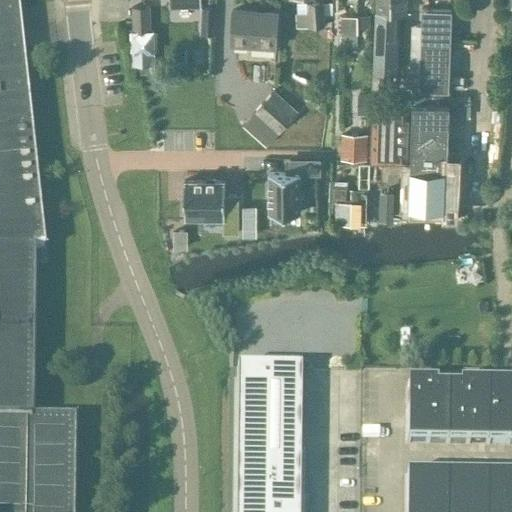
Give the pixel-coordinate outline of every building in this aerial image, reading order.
[(376,0),(377,15),(372,72),(389,73),(399,73),(400,16),(408,16),(408,0),(376,0)] [(326,26),(324,1),(307,1),(307,2),(297,2),(298,13),(296,13),(297,27),(326,26)] [(0,511),(72,511),(74,420),(32,419),(34,251),(43,250),(17,6),(0,7),(0,511)] [(150,6),(143,6),(132,7),(133,38),(151,37),(150,6)] [(214,33),(216,8),(203,8),(201,33),(214,33)] [(422,8),(421,41),(422,41),(451,42),(452,10),(422,8)] [(277,12),(233,10),(231,45),(275,47),(277,12)] [(357,15),(341,15),(341,27),(357,27),(357,15)] [(357,32),(341,32),(341,45),(357,45),(357,32)] [(308,82),(307,38),(291,38),(292,82),(308,82)] [(414,100),(414,102),(447,103),(447,94),(447,89),(449,89),(451,42),(422,41),(421,85),(414,85),(414,100)] [(135,55),(138,74),(149,72),(146,53),(135,55)] [(389,73),(372,72),(372,97),(389,97),(389,73)] [(275,90),(263,103),(254,113),(244,125),(267,145),(277,133),(298,110),(275,90)] [(310,92),(304,100),(318,109),(323,101),(310,92)] [(368,93),(358,93),(356,113),(367,114),(368,93)] [(373,99),(371,161),(412,162),(414,102),(414,100),(373,99)] [(411,200),(411,217),(460,219),(460,199),(449,199),(449,187),(449,117),(450,110),(450,103),(447,103),(414,102),(412,162),(412,176),(411,200)] [(368,134),(342,133),(341,159),(367,160),(368,134)] [(282,174),(270,174),(271,212),(300,212),(299,174),(318,173),(318,161),(290,161),(290,174),(282,174)] [(225,180),(183,180),(183,218),(223,217),(223,232),(238,232),(238,192),(225,192),(225,180)] [(367,190),(351,189),(351,204),(336,204),(336,224),(366,225),(367,190)] [(186,238),(174,238),(174,254),(186,254),(186,238)] [(303,511),(304,509),(299,506),(300,369),(236,368),(234,511),(303,511)] [(407,403),(406,444),(407,444),(409,444),(424,444),(429,444),(444,444),(446,444),(447,387),(438,387),(436,387),(433,387),(433,381),(407,381),(407,403)] [(447,387),(446,444),(449,444),(464,444),(464,445),(469,445),(469,444),(484,445),(487,445),(487,404),(487,382),(461,381),(461,387),(460,387),(457,387),(447,387)] [(487,404),(487,445),(489,445),(504,445),(509,445),(511,444),(511,382),(487,382),(487,404)] [(446,511),(447,475),(444,475),(429,475),(424,475),(409,475),(406,474),(405,511),(446,511)] [(447,475),(446,511),(486,511),(486,475),(484,475),(484,476),(469,476),(469,475),(464,475),(449,475),(447,475)] [(486,475),(486,511),(511,511),(511,476),(509,476),(504,476),(489,476),(486,475)]
